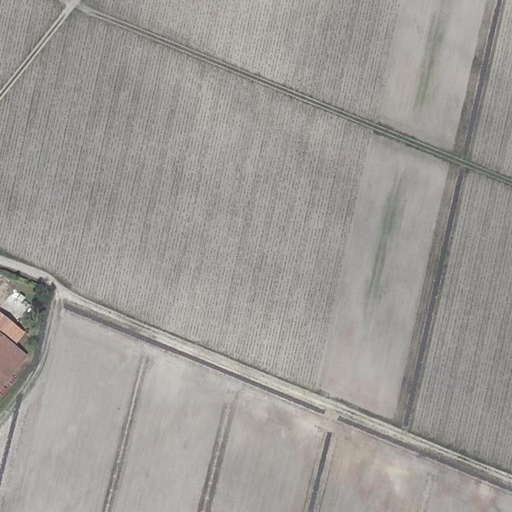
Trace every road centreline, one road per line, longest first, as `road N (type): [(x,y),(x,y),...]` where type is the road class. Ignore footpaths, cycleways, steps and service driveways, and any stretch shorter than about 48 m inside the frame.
road 1 (track): [(511,479),(0,261)]
road 2 (track): [(70,0),(511,182)]
road 3 (track): [(84,301),(0,409)]
road 4 (track): [(0,95),(75,0)]
